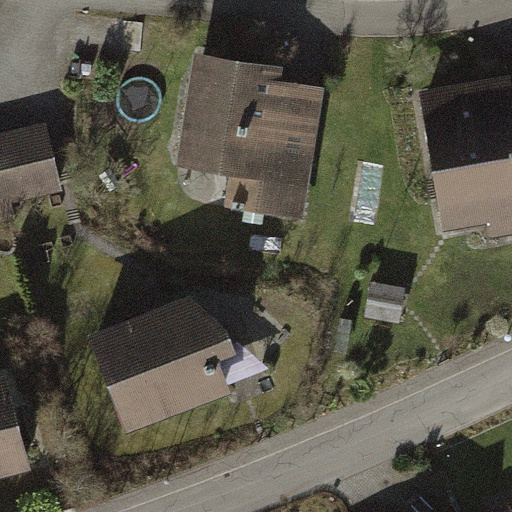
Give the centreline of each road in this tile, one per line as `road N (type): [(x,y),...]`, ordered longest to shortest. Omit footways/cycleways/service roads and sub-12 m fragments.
road 1 (residential): [(511,5),(418,25),(324,27),(90,0)]
road 2 (residential): [(227,511),(511,384)]
